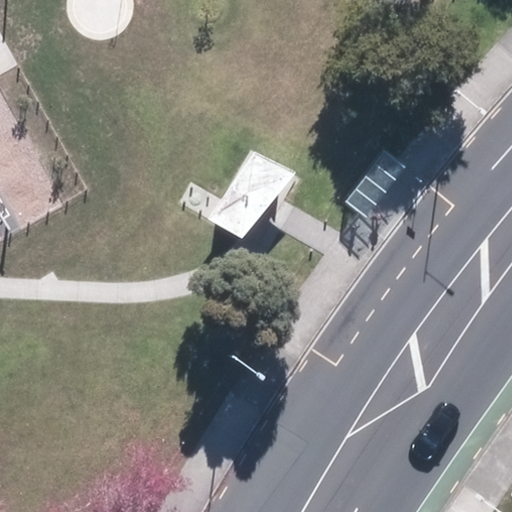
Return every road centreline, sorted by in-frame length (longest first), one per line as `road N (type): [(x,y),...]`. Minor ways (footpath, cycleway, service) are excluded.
road 1 (secondary): [(255,511),(511,163)]
road 2 (secondary): [(511,311),(365,511)]
